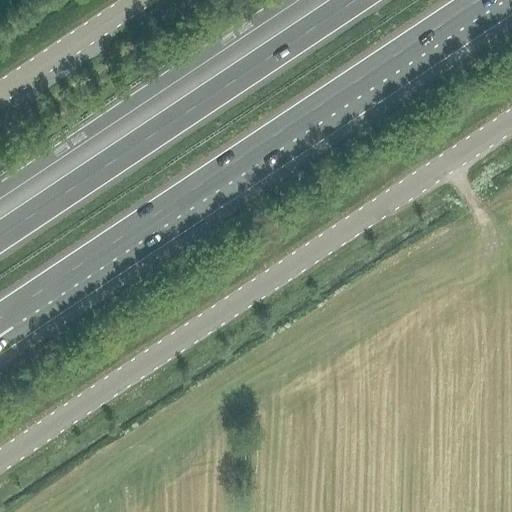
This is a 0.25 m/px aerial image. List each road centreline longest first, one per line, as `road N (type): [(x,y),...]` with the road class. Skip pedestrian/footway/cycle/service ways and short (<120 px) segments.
road 1 (unclassified): [(0,465),(511,121)]
road 2 (motorway): [(6,316),(482,0)]
road 3 (motorway): [(354,0),(0,236)]
road 4 (unclassified): [(0,92),(143,0)]
